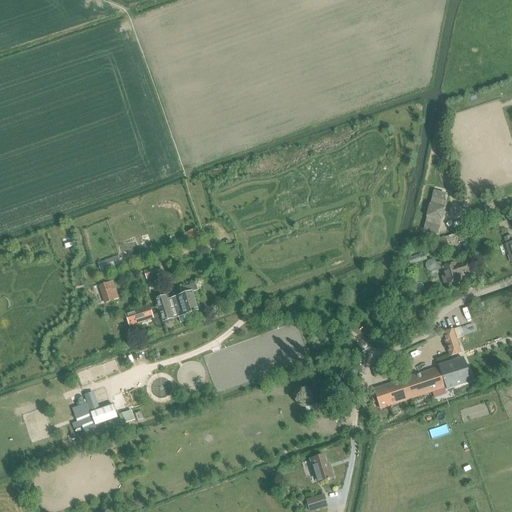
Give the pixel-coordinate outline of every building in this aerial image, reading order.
[(433,192),(424,230),(438,233),(446,201),(444,201),(446,195),(433,192)] [(439,240),(433,242),(437,256),(450,252),(446,242),(440,244),(439,240)] [(425,254),(408,259),(410,265),(427,260),(425,254)] [(101,273),(122,265),(118,255),(98,263),(101,273)] [(466,261),(457,264),(456,263),(441,268),(444,276),(442,277),(444,283),(447,283),(447,285),(462,280),(461,277),(470,274),(466,261)] [(157,267),(144,271),(147,280),(160,276),(157,267)] [(113,282),(98,286),(104,304),(119,299),(113,282)] [(166,296),(156,299),(163,322),(179,317),(181,322),(194,318),(193,312),(199,310),(193,292),(198,290),(196,284),(181,288),(183,295),(179,296),(179,297),(172,299),(172,300),(168,301),(166,296)] [(129,326),(154,318),(150,305),(125,313),(129,326)] [(451,356),(461,352),(454,330),(443,334),(451,356)] [(383,364),(393,361),(391,355),(381,358),(383,364)] [(446,390),(472,381),(463,359),(439,366),(440,368),(374,389),(381,409),(445,387),(446,390)] [(92,394),(85,396),(88,404),(91,413),(98,410),(92,394)] [(88,404),(72,409),(77,424),(73,425),(74,430),(82,427),(84,433),(96,429),(95,426),(91,413),(88,404)] [(98,410),(91,413),(95,426),(118,418),(113,405),(98,410)] [(120,419),(113,421),(115,426),(117,425),(118,427),(122,425),(120,419)] [(330,479),(334,478),(332,468),(329,469),(324,455),(311,459),(315,474),(318,473),(320,482),(327,480),(328,481),(330,480),(330,479)] [(309,511),(314,511),(328,508),(323,495),(305,501),(309,511)]
